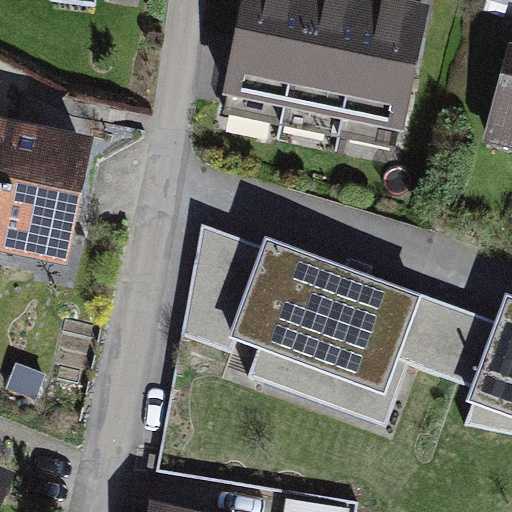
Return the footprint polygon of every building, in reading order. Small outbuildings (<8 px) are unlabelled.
[(242,0),(220,111),(402,148),(431,0),(242,0)] [(511,71),(488,151),(511,158),(511,71)] [(94,130),(0,110),(0,243),(68,258),(94,130)] [(494,318),(266,229),(261,242),(202,220),(183,332),(234,352),(239,335),(258,342),(247,374),(388,424),(411,362),(471,386),(494,318)] [(511,288),(507,286),(494,318),(471,386),(468,395),(474,397),(466,423),(511,433),(511,288)] [(0,502),(14,466),(0,459),(0,502)] [(285,511),(353,511),(354,509),(287,501),(285,511)]
